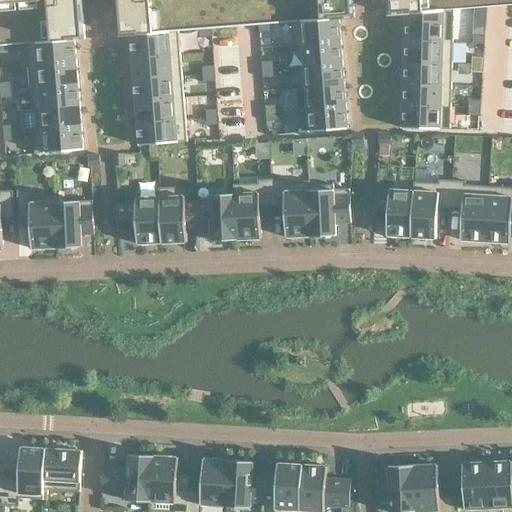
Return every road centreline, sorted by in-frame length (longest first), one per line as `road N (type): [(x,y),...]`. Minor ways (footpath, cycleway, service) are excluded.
road 1 (residential): [(511,268),(364,259),(0,275)]
road 2 (residential): [(92,427),(363,443)]
road 3 (residential): [(363,443),(511,435)]
